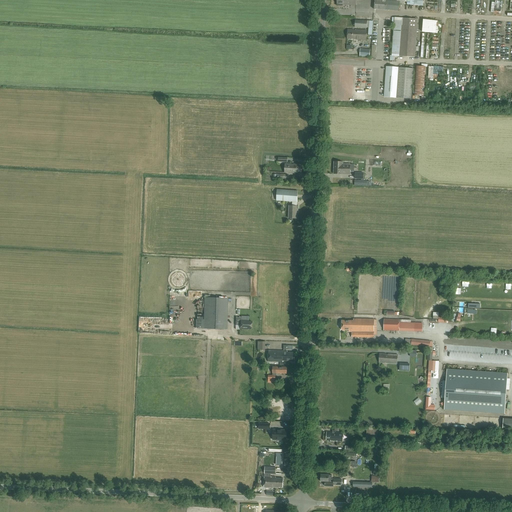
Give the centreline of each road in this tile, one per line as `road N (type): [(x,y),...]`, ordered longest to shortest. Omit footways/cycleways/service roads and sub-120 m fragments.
road 1 (unclassified): [(303,502),(323,0)]
road 2 (unclassified): [(303,502),(0,487)]
road 3 (unclassified): [(496,511),(303,502)]
